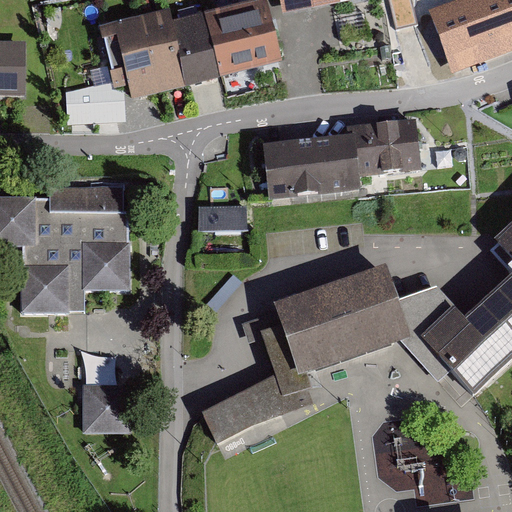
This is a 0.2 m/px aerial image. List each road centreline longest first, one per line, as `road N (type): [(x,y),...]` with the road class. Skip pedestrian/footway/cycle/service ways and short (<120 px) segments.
road 1 (residential): [(194,129),(453,93),(511,75)]
road 2 (residential): [(194,129),(146,143),(0,146)]
